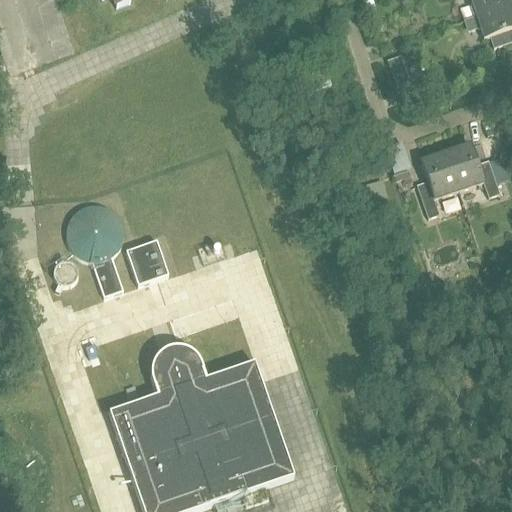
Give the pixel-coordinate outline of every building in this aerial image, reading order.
[(127,0),(100,0),(102,2),(108,0),(112,0),(116,11),(130,6),(127,0)] [(468,0),(476,20),(511,7),(509,0),(468,0)] [(511,6),(511,7),(476,20),(466,23),(470,35),(480,32),(484,43),(490,41),(493,52),(511,44),(511,6)] [(391,62),(388,64),(392,75),(404,71),(400,59),(391,62)] [(315,94),(331,88),(325,72),(309,78),(315,94)] [(411,91),(399,95),(399,96),(402,104),(403,107),(426,99),(422,87),(411,91)] [(469,148),(445,157),(459,195),(483,186),(488,201),(499,197),(496,188),(489,168),(478,172),(469,148)] [(435,204),(459,195),(445,157),(421,165),(429,190),(418,193),(428,222),(439,218),(435,204)] [(408,172),(391,177),(394,185),(410,181),(408,172)] [(155,245),(125,256),(137,290),(167,279),(155,245)] [(94,266),(92,266),(104,301),(122,294),(111,261),(107,264),(101,266),(94,266)] [(109,417),(141,511),(203,511),(293,481),(254,367),(206,383),(202,374),(203,374),(199,364),(194,358),(184,352),(173,352),(163,355),(154,363),(150,374),(150,383),(153,391),(154,390),(157,400),(109,417)]
